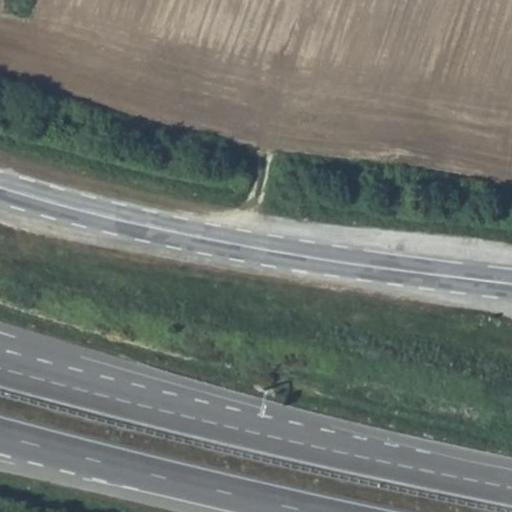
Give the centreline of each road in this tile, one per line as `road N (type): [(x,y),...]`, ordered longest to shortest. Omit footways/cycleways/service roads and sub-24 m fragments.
road 1 (trunk): [(511,487),(0,368)]
road 2 (tertiary): [(0,187),(387,273),(511,288)]
road 3 (trunk): [(0,435),(313,511)]
